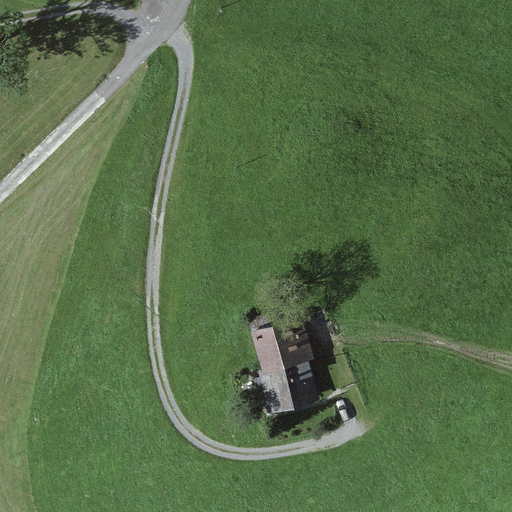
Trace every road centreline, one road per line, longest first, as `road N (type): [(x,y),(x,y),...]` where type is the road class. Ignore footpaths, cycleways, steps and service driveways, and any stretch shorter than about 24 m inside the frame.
road 1 (track): [(351,436),(286,452),(225,452),(186,430),(169,404),(152,302),(160,205),(187,62),(182,42),(163,27)]
road 2 (track): [(0,195),(118,77),(181,0)]
road 3 (track): [(0,26),(114,15),(147,42)]
